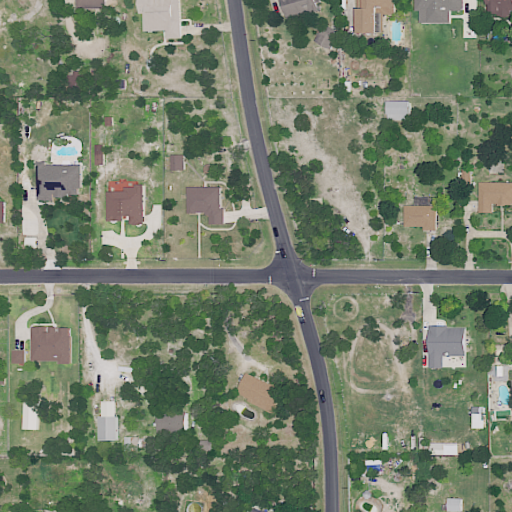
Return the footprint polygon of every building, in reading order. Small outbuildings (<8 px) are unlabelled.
[(105,8),(105,0),(76,0),(76,8),(105,8)] [(143,31),(166,30),(166,38),(181,38),(179,0),(137,0),(138,14),(142,14),(143,31)] [(280,0),(283,17),(320,12),(318,0),(280,0)] [(357,0),(357,33),(377,33),(377,14),(394,14),(394,0),(357,0)] [(419,23),(450,23),(450,10),(464,10),(463,0),(414,0),(414,11),(419,11),(419,23)] [(511,0),(488,0),(489,10),(495,10),(495,16),(511,15),(511,0)] [(314,40),(329,49),(335,38),(321,29),(314,40)] [(85,73),(68,73),(68,89),(85,90),(85,73)] [(409,101),(386,101),(387,120),(409,120),(409,101)] [(171,170),(185,170),(185,155),(171,155),(171,170)] [(81,164),(37,164),(37,199),(67,199),(67,194),(81,194),(81,164)] [(511,181),(478,182),(478,212),(493,212),(492,204),(511,204),(511,181)] [(221,186),(187,186),(187,213),(209,213),(209,224),(225,224),(225,209),(221,209),(221,186)] [(108,220),(129,220),(129,224),(145,224),(145,188),(108,188),(108,220)] [(436,228),(436,206),(404,205),(404,228),(436,228)] [(465,326),(429,327),(429,368),(443,367),(443,356),(466,356),(465,326)] [(31,327),(31,361),(70,362),(71,327),(31,327)] [(12,363),(25,363),(26,350),(12,350),(12,363)] [(245,372),(236,396),(276,412),(285,388),(245,372)] [(38,429),(39,401),(25,401),(24,429),(38,429)] [(117,440),(116,401),(100,401),(100,441),(117,440)] [(186,433),(187,411),(175,411),(175,408),(158,408),(157,432),(186,433)] [(473,428),(484,428),(484,414),(473,413),(473,428)] [(125,451),(138,450),(138,436),(125,437),(125,451)] [(461,498),(447,498),(447,511),(461,511),(461,498)]
